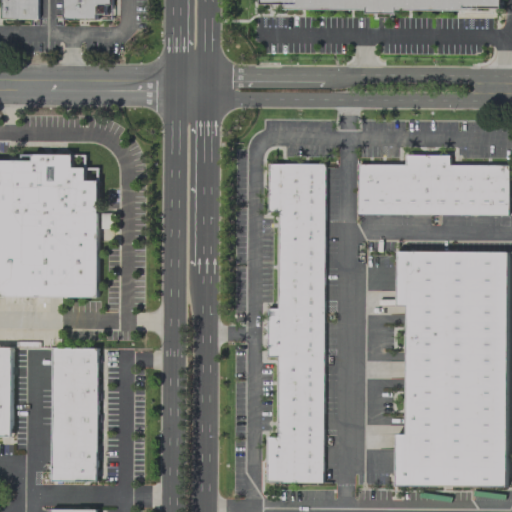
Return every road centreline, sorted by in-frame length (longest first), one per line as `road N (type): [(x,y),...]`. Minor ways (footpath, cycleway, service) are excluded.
road 1 (primary): [(175,86),(171,511)]
road 2 (residential): [(346,87),(0,84)]
road 3 (primary): [(202,511),(204,265)]
road 4 (primary): [(204,265),(205,87)]
road 5 (residential): [(511,87),(346,87)]
